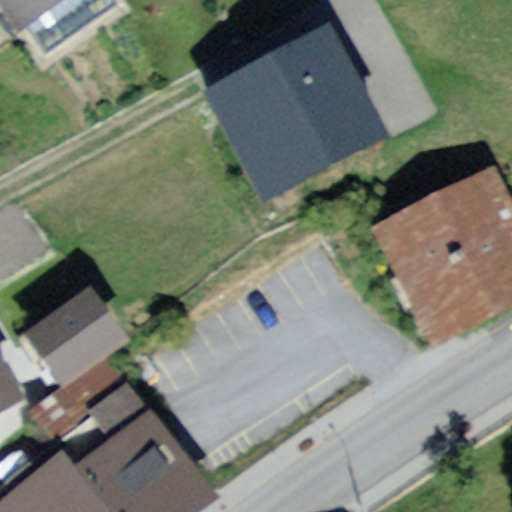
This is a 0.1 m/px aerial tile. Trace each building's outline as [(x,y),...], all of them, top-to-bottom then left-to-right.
[(0,0),(0,43),(67,0),(0,0)] [(333,16),(203,79),(254,185),(385,122),(333,16)] [(511,197),(497,166),(395,215),(446,320),(511,288),(511,197)] [(93,287),(22,334),(58,390),(131,343),(93,287)] [(0,367),(0,417),(21,405),(0,367)] [(139,401),(0,505),(0,511),(162,511),(201,484),(139,401)]
